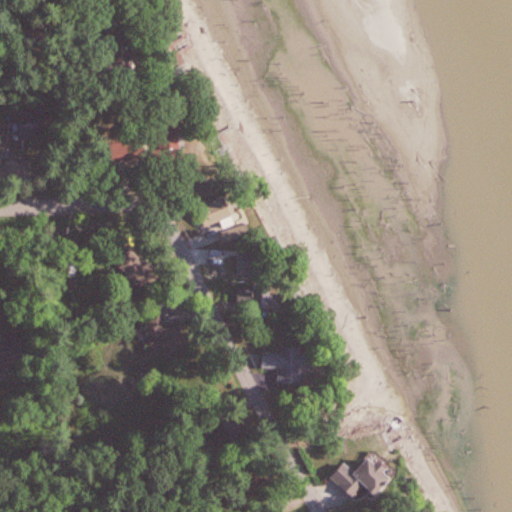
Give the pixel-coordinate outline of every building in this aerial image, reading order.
[(24,139),(40,141),(42,118),(26,117),(24,139)] [(243,226),(234,198),(217,203),(226,231),(243,226)] [(131,248),(117,262),(147,292),(161,278),(131,248)] [(272,276),(272,253),(243,253),(243,276),(272,276)] [(278,288),(244,288),(244,314),(278,314),(278,288)] [(152,348),(166,346),(168,359),(189,356),(185,326),(166,329),(164,316),(148,319),(152,348)] [(0,368),(27,368),(27,338),(0,338),(0,368)] [(283,385),(311,385),(311,373),(318,373),(318,350),(287,349),(287,353),(266,352),(265,370),(283,371),(283,385)] [(401,475),(379,453),(361,472),(351,462),(337,476),(360,498),(373,484),(383,493),(401,475)]
